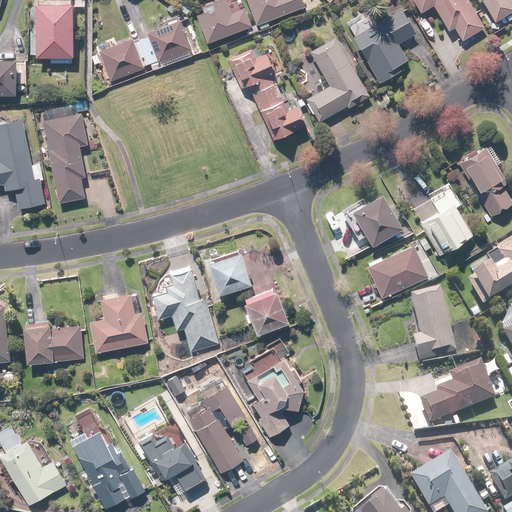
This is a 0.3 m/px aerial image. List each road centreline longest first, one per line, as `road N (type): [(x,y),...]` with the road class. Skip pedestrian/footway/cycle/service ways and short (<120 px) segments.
road 1 (residential): [(286,190),(349,358),(351,392),(328,450),(242,511)]
road 2 (residential): [(286,190),(68,248),(0,256)]
road 3 (residential): [(497,77),(286,190)]
